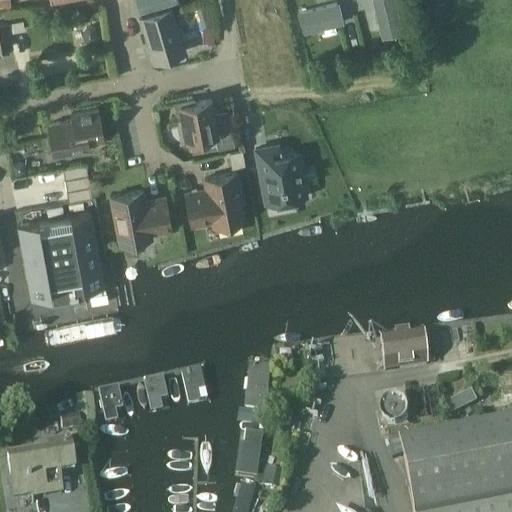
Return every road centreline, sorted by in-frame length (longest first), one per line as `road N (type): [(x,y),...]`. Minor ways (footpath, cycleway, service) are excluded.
road 1 (residential): [(0,114),(233,73),(221,0)]
road 2 (track): [(437,78),(244,106)]
